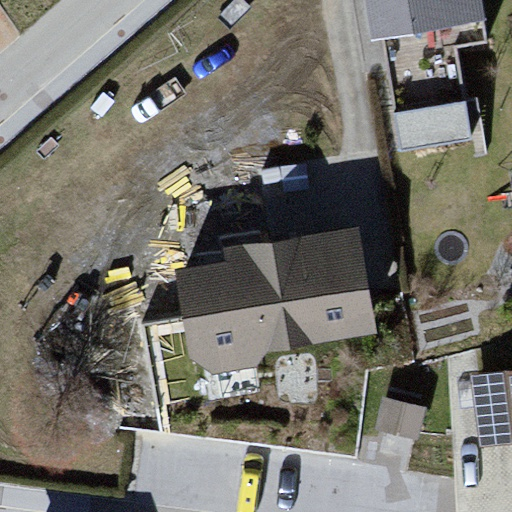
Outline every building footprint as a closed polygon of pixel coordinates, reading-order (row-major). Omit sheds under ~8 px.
[(370,0),(379,43),(502,18),(498,0),(370,0)] [(395,114),(398,150),(470,145),(467,108),(395,114)] [(180,271),(205,373),(390,328),(366,227),(180,271)] [(511,442),(511,371),(473,376),(481,446),(511,442)] [(419,436),(428,403),(384,391),(375,424),(419,436)]
